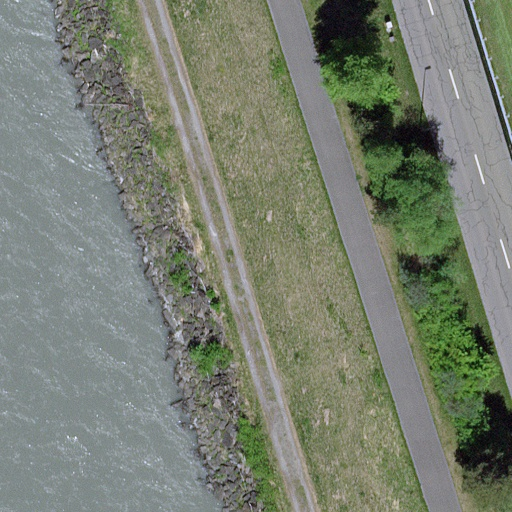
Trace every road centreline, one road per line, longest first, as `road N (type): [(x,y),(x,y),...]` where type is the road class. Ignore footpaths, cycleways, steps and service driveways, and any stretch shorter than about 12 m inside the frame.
road 1 (track): [(149,0),(311,511)]
road 2 (unclassified): [(511,281),(427,0)]
